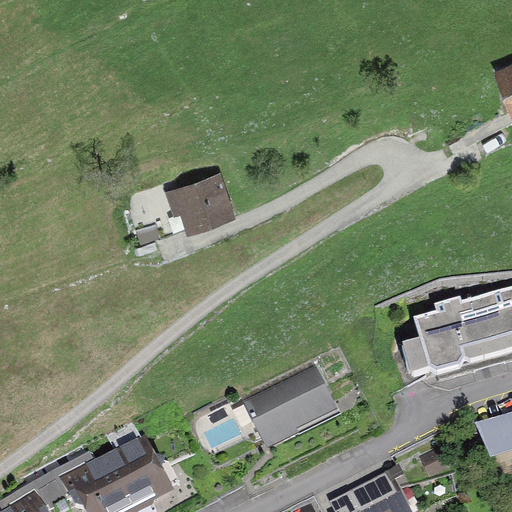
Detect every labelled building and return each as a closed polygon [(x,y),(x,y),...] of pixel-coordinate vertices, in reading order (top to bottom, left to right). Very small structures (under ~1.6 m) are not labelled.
[(511,64),(494,72),(511,113),(511,64)] [(221,171),(165,193),(174,215),(182,214),(189,233),(235,215),(221,171)] [(436,315),(412,321),(427,374),(437,379),(460,373),(467,363),(464,355),(511,341),(511,290),(463,304),(461,299),(433,307),(436,315)] [(421,360),(405,362),(409,397),(425,395),(421,360)] [(316,368),(243,405),(266,452),(340,415),(316,368)] [(511,413),(474,427),(490,465),(511,457),(511,413)] [(145,438),(61,477),(75,509),(81,511),(141,511),(174,495),(172,490),(178,485),(170,464),(155,459),(145,438)] [(385,476),(330,504),(334,511),(410,511),(402,495),(396,498),(385,476)] [(3,511),(46,511),(35,493),(3,511)]
